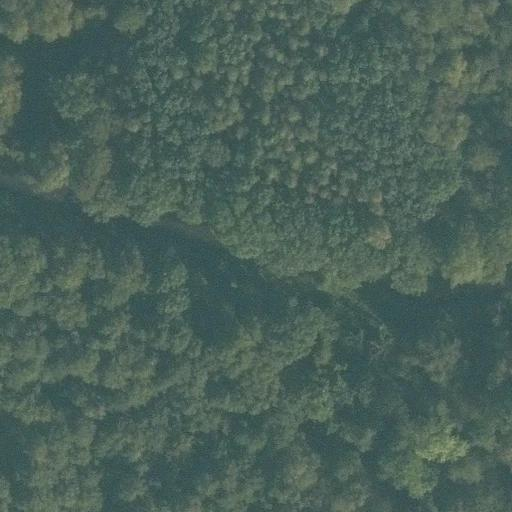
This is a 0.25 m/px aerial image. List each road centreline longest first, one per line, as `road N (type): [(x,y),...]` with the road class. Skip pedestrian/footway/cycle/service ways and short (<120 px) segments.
road 1 (track): [(511,320),(394,321),(0,207)]
road 2 (track): [(0,153),(261,226),(265,0)]
road 3 (track): [(346,511),(258,328),(270,282)]
